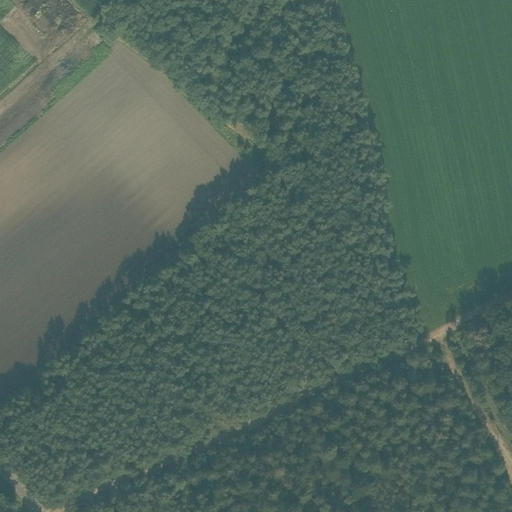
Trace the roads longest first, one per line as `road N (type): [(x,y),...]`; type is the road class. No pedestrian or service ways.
road 1 (track): [(431,338),(53,511)]
road 2 (track): [(511,469),(431,338)]
